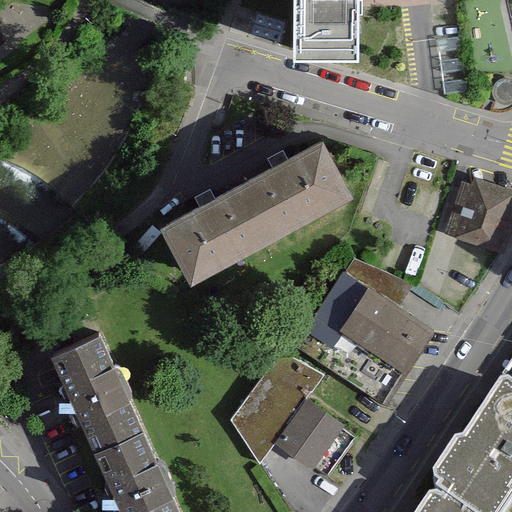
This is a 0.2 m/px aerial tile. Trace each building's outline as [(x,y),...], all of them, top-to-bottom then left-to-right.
[(295,0),(296,54),(359,56),(359,0),(295,0)] [(158,234),(190,291),(352,201),(321,145),(158,234)] [(511,190),(470,177),(451,236),(498,251),(511,206),(511,190)] [(352,260),(294,348),(383,406),(432,330),(399,309),(412,289),(352,260)] [(46,360),(89,454),(141,430),(98,336),(46,360)] [(230,421),(259,465),(323,375),(280,353),(230,421)] [(436,509),(440,511),(511,511),(511,507),(511,508),(511,507),(511,391),(508,397),(503,394),(462,457),(457,453),(428,497),(440,504),(436,509)] [(356,438),(308,402),(276,445),(324,481),(356,438)] [(89,454),(115,511),(178,511),(141,430),(89,454)]
